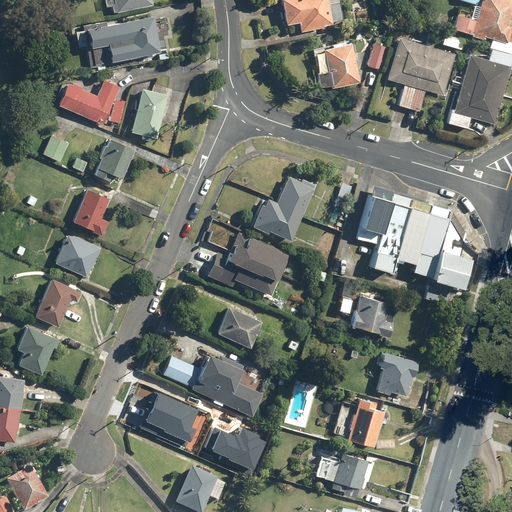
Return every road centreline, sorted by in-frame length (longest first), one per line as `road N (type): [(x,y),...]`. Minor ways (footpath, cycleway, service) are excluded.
road 1 (residential): [(236,93),(93,420),(91,452)]
road 2 (residential): [(511,243),(440,511)]
road 3 (residential): [(462,176),(265,118),(236,93)]
